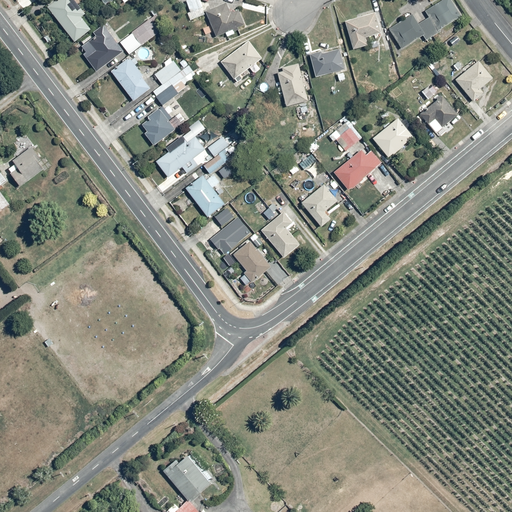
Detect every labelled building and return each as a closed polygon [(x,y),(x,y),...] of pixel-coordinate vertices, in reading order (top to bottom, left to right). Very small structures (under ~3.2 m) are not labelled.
[(73,0),(56,0),(47,7),(74,41),(90,29),(79,16),(83,13),(73,0)] [(192,0),(186,2),(189,13),(187,14),(189,20),(204,16),(199,0),(192,0)] [(438,0),(423,9),(429,18),(419,25),(412,14),(388,29),(401,49),(422,35),(425,40),(438,32),(437,31),(442,28),(443,29),(461,18),(449,0),(438,0)] [(204,11),(210,26),(203,29),(205,35),(212,32),(214,37),(225,33),(226,37),(239,32),(237,28),(244,25),(238,9),(230,12),(226,3),(204,11)] [(359,14),(359,16),(344,21),(352,47),(363,44),(362,42),(384,36),(377,13),(376,9),(359,14)] [(121,52),(123,50),(124,50),(128,55),(160,31),(150,18),(117,43),(103,25),(96,30),(98,33),(79,48),(96,71),(121,52)] [(261,58),(248,40),(220,62),(237,82),(242,79),(239,75),(261,58)] [(314,77),(335,72),(337,81),(345,79),(343,71),(347,70),(342,47),(309,54),(314,77)] [(150,88),(129,58),(111,71),(132,100),(150,88)] [(179,63),(184,69),(181,71),(170,58),(152,72),(163,85),(153,93),(163,106),(185,87),(184,85),(196,75),(191,69),(190,68),(183,60),(179,63)] [(492,78),(477,60),(454,79),(472,101),(481,93),(478,89),(492,78)] [(285,106),(297,103),(300,113),(308,111),(305,101),(307,101),(297,63),(275,69),(285,106)] [(211,70),(208,64),(196,70),(199,76),(211,70)] [(438,90),(430,81),(419,90),(427,100),(438,90)] [(458,113),(442,94),(421,112),(430,122),(434,119),(441,128),(458,113)] [(151,122),(144,127),(146,130),(143,133),(153,145),(174,129),(185,121),(179,113),(168,121),(158,108),(147,117),(151,122)] [(362,137),(353,126),(358,121),(350,111),(341,119),(344,122),(331,134),(345,151),(362,137)] [(413,137),(397,118),(372,139),(388,157),(413,137)] [(235,139),(228,130),(207,147),(214,156),(235,139)] [(188,132),(182,137),(181,136),(170,144),(173,148),(156,161),(167,177),(182,167),(186,173),(198,165),(193,158),(205,149),(195,135),(195,136),(192,138),(188,132)] [(322,154),(317,148),(319,146),(316,142),(314,143),(308,148),(317,159),(322,154)] [(43,170),(28,149),(11,161),(14,164),(7,169),(19,187),(43,170)] [(366,155),(360,149),(333,173),(349,190),(380,162),(370,151),(366,155)] [(229,159),(222,150),(203,166),(210,174),(229,159)] [(289,157),(282,162),(292,175),(299,169),(289,157)] [(231,172),(225,165),(218,171),(224,179),(231,172)] [(0,210),(9,204),(0,191),(0,184),(6,180),(0,171),(0,210)] [(219,182),(213,175),(207,179),(203,174),(185,188),(207,216),(224,203),(211,187),(219,182)] [(338,200),(323,182),(300,201),(320,227),(331,218),(325,211),(338,200)] [(274,201),(267,207),(272,213),(279,207),(274,201)] [(234,216),(227,207),(215,217),(222,226),(234,216)] [(294,223),(284,211),(278,215),(260,231),(282,258),(299,244),(286,230),(294,223)] [(250,233),(237,217),(210,239),(223,255),(250,233)] [(262,254),(268,249),(264,244),(256,234),(233,255),(246,270),(243,273),(251,282),(271,265),(262,254)] [(213,479),(189,451),(164,471),(188,500),(213,479)] [(199,511),(187,500),(179,508),(174,503),(165,511),(164,511),(199,511)]
